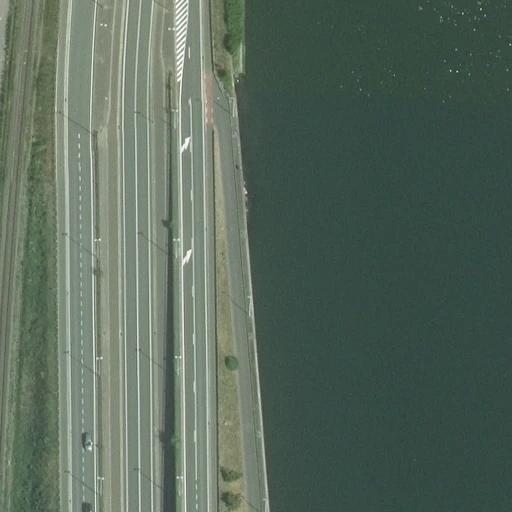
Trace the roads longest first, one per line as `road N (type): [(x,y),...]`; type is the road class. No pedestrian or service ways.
road 1 (secondary): [(138,511),(134,131),(142,0)]
road 2 (primary): [(84,0),(82,511)]
road 3 (primary): [(195,511),(194,0)]
